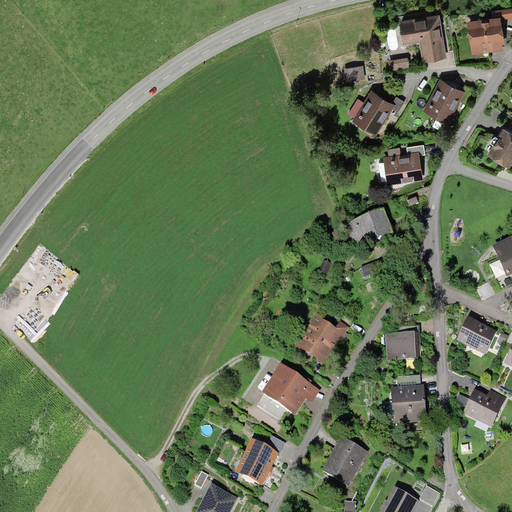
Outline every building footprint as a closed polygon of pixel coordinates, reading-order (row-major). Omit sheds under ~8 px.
[(511,5),(496,8),(496,13),(501,12),(501,17),(511,15),(511,5)] [(440,12),(399,19),(403,42),(421,39),(424,59),(447,55),(442,26),(440,12)] [(496,13),(467,19),(473,53),(504,49),(503,44),(503,42),(505,42),(501,17),(501,12),(496,13)] [(407,59),(391,62),(392,70),(409,67),(407,59)] [(363,64),(344,67),(345,71),(342,71),(343,79),(346,79),(346,80),(365,77),(363,64)] [(423,109),(448,122),(460,99),(465,89),(462,88),(452,82),(440,76),(423,109)] [(465,83),(462,88),(465,89),(460,99),(466,102),(473,88),(465,83)] [(383,95),(372,88),(364,101),(358,97),(348,112),(354,115),(352,119),(376,133),(390,111),(395,102),(393,101),(383,95)] [(404,100),(396,95),(393,101),(395,102),(390,111),(396,114),(404,100)] [(487,153),(509,166),(511,161),(511,129),(504,125),(487,153)] [(420,154),(426,153),(424,143),(407,146),(408,152),(419,150),(420,154)] [(389,154),(401,153),(400,146),(388,147),(389,154)] [(389,154),(384,155),(388,184),(423,178),(421,159),(420,154),(419,150),(408,152),(401,153),(389,154)] [(366,216),(347,224),(356,246),(393,232),(384,209),(366,216)] [(511,236),(492,246),(507,277),(511,274),(511,236)] [(380,260),(361,268),(365,278),(384,270),(380,260)] [(336,328),(316,315),(295,346),(324,365),(336,347),(349,327),(340,321),(336,328)] [(468,317),(456,341),(485,355),(497,331),(468,317)] [(385,335),(387,361),(416,359),(415,340),(415,333),(385,335)] [(321,391),(281,364),(262,393),(295,415),(305,400),(306,399),(312,403),(321,391)] [(397,377),(398,385),(415,384),(421,383),(420,375),(397,377)] [(398,387),(391,387),(394,425),(426,423),(424,385),(415,386),(409,386),(398,387)] [(472,395),(461,389),(455,402),(466,408),(472,395)] [(506,398),(490,390),(487,396),(486,395),(475,390),(472,395),(466,408),(463,414),(492,427),(506,398)] [(272,436),(266,447),(279,454),(277,456),(279,457),(286,444),(272,436)] [(341,437),(321,471),(349,486),(368,452),(341,437)] [(252,440),(235,472),(262,486),(266,477),(269,472),(272,467),(277,456),(279,454),(266,447),(252,440)] [(208,475),(202,472),(195,485),(201,488),(208,475)] [(211,484),(196,511),(230,511),(238,498),(211,484)] [(427,486),(420,499),(433,506),(440,494),(427,486)] [(394,487),(380,511),(413,511),(420,501),(394,487)] [(355,502),(343,501),(344,508),(343,511),(354,511),(356,510),(356,505),(355,505),(355,502)]
